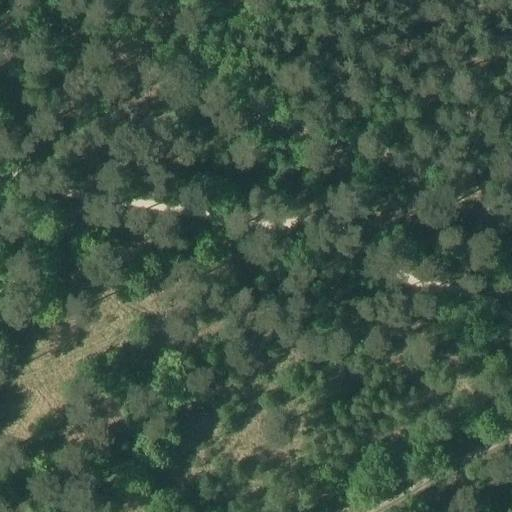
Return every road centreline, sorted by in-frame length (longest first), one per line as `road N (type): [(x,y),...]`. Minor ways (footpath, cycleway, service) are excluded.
road 1 (track): [(511,230),(11,0)]
road 2 (track): [(391,511),(511,452)]
